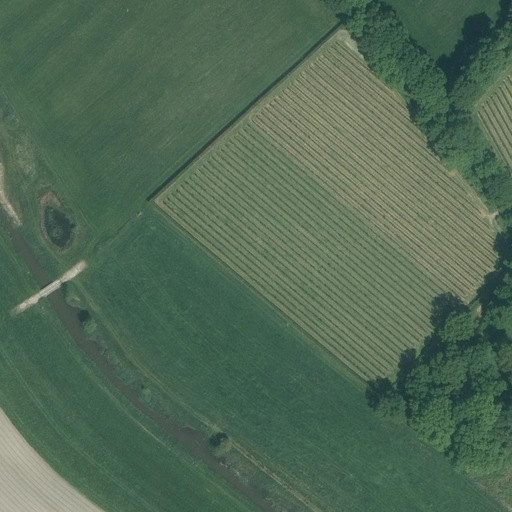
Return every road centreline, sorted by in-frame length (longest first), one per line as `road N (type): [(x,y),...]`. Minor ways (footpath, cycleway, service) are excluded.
road 1 (track): [(64,278),(72,273),(134,365),(318,511)]
road 2 (track): [(364,0),(511,202)]
